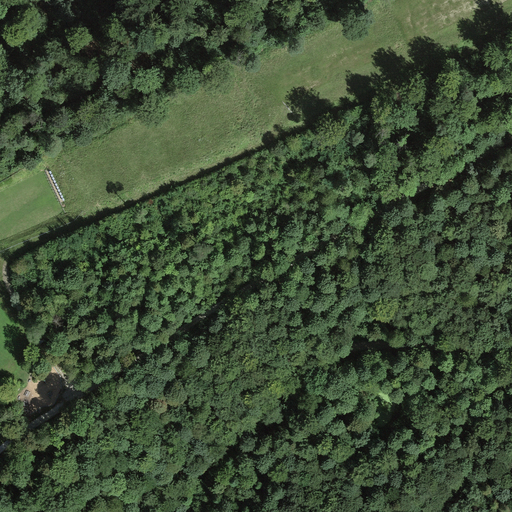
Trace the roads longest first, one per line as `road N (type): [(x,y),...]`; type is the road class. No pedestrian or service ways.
road 1 (track): [(76,393),(511,137)]
road 2 (track): [(160,511),(292,383),(344,348),(381,342),(511,352)]
road 3 (track): [(7,274),(76,393)]
